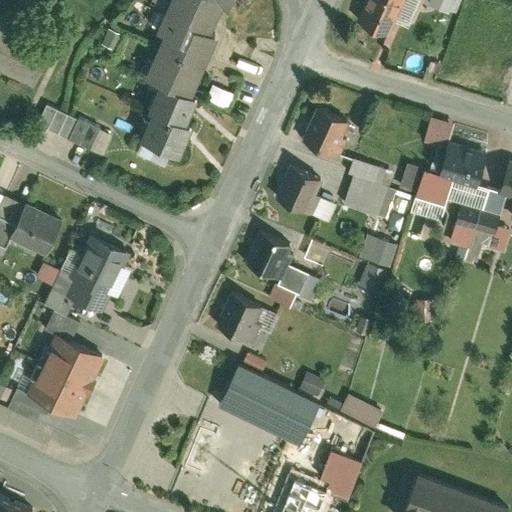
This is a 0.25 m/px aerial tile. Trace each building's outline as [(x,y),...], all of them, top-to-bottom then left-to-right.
[(173,0),(166,14),(174,18),(155,59),(170,66),(164,78),(166,79),(158,96),(162,98),(150,124),(155,127),(154,129),(169,136),(170,134),(178,138),(183,140),(198,110),(189,106),(202,79),(195,76),(222,20),(214,16),(222,0),(173,0)] [(406,0),(366,0),(363,8),(396,23),(406,0)] [(457,13),(462,0),(431,0),(430,2),(457,13)] [(0,24),(0,52),(41,73),(58,38),(6,12),(0,24)] [(231,107),(238,92),(216,83),(210,97),(231,107)] [(63,95),(52,90),(42,113),(53,118),(63,95)] [(362,109),(324,93),(309,126),(347,143),(362,109)] [(63,95),(53,118),(63,123),(65,119),(74,101),(74,100),(63,95)] [(83,105),(74,101),(65,119),(75,124),(83,105)] [(429,127),(454,135),(458,125),(463,110),(438,102),(429,127)] [(83,105),(75,124),(85,129),(95,107),(85,103),(83,105)] [(95,107),(85,129),(98,134),(107,115),(107,113),(95,107)] [(107,115),(98,134),(108,139),(117,120),(107,115)] [(496,138),(458,125),(454,135),(446,158),(462,164),(474,168),(485,171),(496,138)] [(178,138),(170,134),(169,136),(164,147),(172,151),(178,138)] [(363,163),(379,169),(384,154),(359,144),(353,159),(363,163)] [(334,167),(297,151),(287,174),(283,173),(278,184),(319,202),(327,183),(334,167)] [(379,169),(394,174),(400,158),(385,153),(384,154),(379,169)] [(452,190),(462,164),(446,158),(431,153),(422,180),(424,181),(452,190)] [(379,169),(363,163),(353,188),(391,203),(400,180),(393,177),(394,174),(379,169)] [(485,171),(474,168),(467,188),(488,195),(494,175),(485,171)] [(511,180),(505,178),(494,175),(488,195),(507,202),(511,186),(511,180)] [(452,190),(424,181),(419,195),(448,205),(452,190)] [(343,190),(327,183),(319,202),(335,209),(343,190)] [(23,209),(17,222),(54,240),(71,204),(34,186),(23,209)] [(488,195),(467,188),(461,205),(501,219),(507,202),(488,195)] [(17,222),(23,209),(4,200),(3,202),(0,209),(0,224),(13,231),(17,222)] [(298,231),(266,217),(252,251),(284,264),(298,231)] [(78,259),(69,279),(81,284),(105,296),(134,235),(98,218),(90,234),(78,259)] [(511,228),(511,223),(500,219),(496,231),(510,236),(511,228)] [(337,234),(315,225),(307,244),(329,252),(337,234)] [(493,233),(479,228),(474,243),(488,247),(493,233)] [(66,254),(78,259),(90,234),(78,229),(66,254)] [(58,270),(66,254),(51,247),(43,263),(58,270)] [(385,252),(373,247),(364,269),(377,274),(379,269),(385,252)] [(395,256),(385,252),(379,269),(388,272),(395,256)] [(60,294),(74,300),(81,284),(69,279),(78,259),(66,254),(58,270),(50,289),(60,294)] [(326,265),(304,255),(296,275),(304,279),(318,284),(326,265)] [(298,292),(304,279),(296,275),(282,269),(276,282),(298,292)] [(269,293),(238,279),(224,311),(255,325),(269,293)] [(51,314),(62,320),(63,318),(79,325),(88,306),(74,300),(60,294),(51,314)] [(375,305),(367,301),(361,317),(369,320),(375,305)] [(54,332),(56,333),(62,320),(51,314),(47,312),(35,337),(48,343),(54,332)] [(79,325),(63,318),(62,320),(56,333),(54,332),(48,343),(38,365),(41,366),(34,380),(84,403),(113,341),(79,325)] [(328,388),(248,350),(228,392),(308,430),(328,388)] [(390,397),(356,380),(348,396),(382,413),(390,397)] [(370,447),(338,435),(324,471),(335,475),(356,483),(370,447)] [(324,471),(302,462),(282,511),(321,511),(335,475),(324,471)] [(510,511),(511,508),(511,507),(418,474),(404,511),(510,511)] [(34,511),(35,511),(0,494),(0,511),(34,511)]
